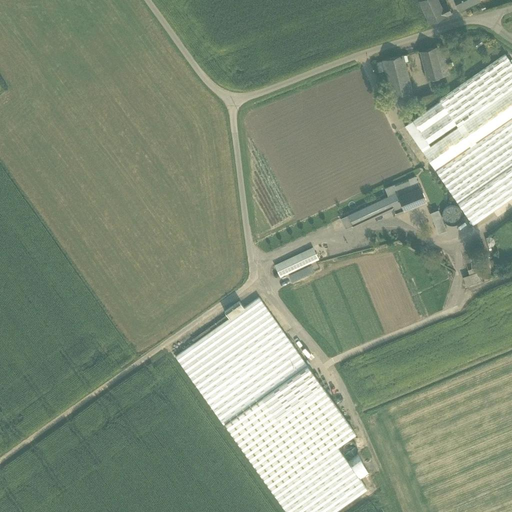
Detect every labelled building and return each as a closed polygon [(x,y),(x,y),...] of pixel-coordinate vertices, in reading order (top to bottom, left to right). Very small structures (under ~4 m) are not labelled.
[(419,0),(429,24),(445,17),(442,8),(438,0),(419,0)] [(455,0),(460,10),(481,1),(479,0),(455,0)] [(448,6),(442,8),(445,17),(452,14),(448,6)] [(445,45),(435,47),(440,67),(450,65),(445,45)] [(435,47),(420,51),(427,80),(443,76),(440,67),(435,47)] [(511,63),(504,52),(445,93),(447,96),(463,119),(511,85),(511,63)] [(402,56),(383,61),(392,95),(411,90),(402,56)] [(450,65),(440,67),(443,76),(452,74),(450,65)] [(511,85),(463,119),(447,96),(441,101),(448,112),(420,132),(421,133),(449,113),(457,124),(428,144),(421,149),(423,152),(431,147),(511,90),(511,85)] [(432,90),(416,95),(418,101),(434,96),(432,90)] [(511,90),(431,147),(444,166),(511,118),(511,90)] [(441,101),(412,120),(420,132),(448,112),(441,101)] [(449,113),(421,133),(428,144),(457,124),(449,113)] [(511,118),(444,166),(436,171),(458,202),(511,165),(511,118)] [(420,132),(412,120),(405,126),(421,149),(428,144),(421,133),(420,132)] [(431,147),(423,152),(436,171),(444,166),(431,147)] [(511,165),(458,202),(473,225),(511,197),(511,165)] [(417,184),(397,192),(398,196),(419,188),(417,184)] [(419,188),(398,196),(400,199),(404,210),(424,201),(419,188)] [(397,192),(388,197),(391,203),(400,199),(398,196),(397,192)] [(388,197),(348,215),(350,219),(353,226),(393,207),(391,203),(388,197)] [(437,233),(446,229),(438,209),(429,212),(437,233)] [(312,248),(274,265),(280,277),(318,259),(312,248)] [(476,273),(463,277),(466,286),(480,281),(476,273)] [(355,434),(258,298),(175,357),(223,425),(224,424),(286,511),(334,511),(366,489),(337,447),(355,434)]
